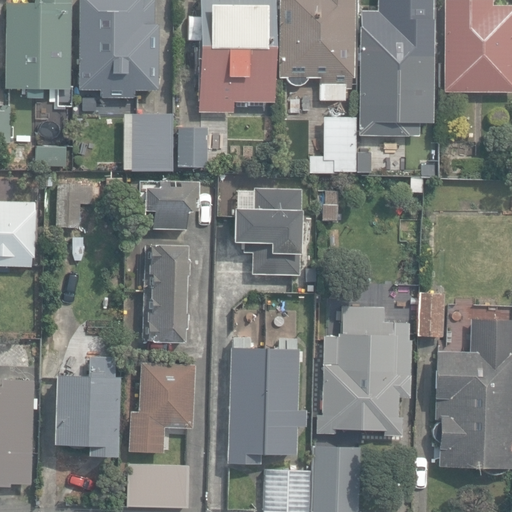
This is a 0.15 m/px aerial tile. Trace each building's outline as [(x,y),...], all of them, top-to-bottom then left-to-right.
[(31,96),(42,96),(41,89),(69,89),(69,0),(34,0),(34,2),(5,2),(5,89),(31,89),(31,96)] [(99,96),(135,97),(135,90),(157,90),(158,24),(152,23),(152,0),(78,0),(77,90),(99,91),(99,96)] [(198,0),(197,111),(233,112),(233,101),(273,101),(273,0),(198,0)] [(318,100),(344,100),(345,88),(351,89),(351,77),(353,77),(354,0),(278,0),(277,76),(286,77),(287,79),(288,81),(290,83),(292,84),(294,85),(296,85),(298,85),(300,84),(302,84),(304,82),(305,81),(306,79),(307,77),(320,77),(320,83),(318,83),(318,100)] [(442,0),(443,90),(511,90),(511,5),(491,5),(491,0),(442,0)] [(367,142),(381,142),(380,135),(418,135),(419,123),(432,123),(434,26),(410,26),(410,10),(359,9),(357,134),(367,135),(367,142)] [(0,143),(9,143),(11,105),(0,104),(0,143)] [(121,111),(120,171),(171,172),(171,112),(121,111)] [(338,134),(355,134),(355,120),(338,120),(338,134)] [(177,127),(178,168),(207,167),(207,166),(224,166),(224,137),(208,137),(207,126),(177,127)] [(351,168),(351,142),(338,142),(337,168),(351,168)] [(34,166),(64,168),(65,145),(35,144),(34,166)] [(355,174),(369,173),(369,152),(355,152),(355,174)] [(450,173),(468,174),(469,160),(451,159),(450,173)] [(420,194),(422,177),(409,177),(408,193),(420,194)] [(151,211),(151,229),(187,228),(186,210),(194,210),(194,196),(197,196),(196,181),(138,183),(138,193),(143,193),(144,211),(151,211)] [(52,227),(78,228),(80,184),(54,183),(52,227)] [(251,274),(298,275),(301,190),(253,188),(253,209),(232,208),(231,242),(243,243),(242,252),(251,252),(251,274)] [(322,220),(336,220),(337,204),(335,204),(336,191),(323,190),(322,220)] [(32,257),(33,202),(0,200),(0,265),(29,266),(30,257),(32,257)] [(141,339),(182,341),(183,328),(184,328),(185,312),(183,312),(185,274),(186,274),(187,258),(184,257),(185,246),(145,245),(141,339)] [(443,337),(444,292),(418,291),(417,336),(443,337)] [(382,435),(400,435),(401,415),(398,415),(399,396),(408,397),(410,340),(408,339),(408,322),(383,322),(384,307),(342,306),(341,333),(324,332),(320,414),(315,414),(314,433),(334,434),(335,428),(382,430),(382,435)] [(277,331),(277,315),(265,315),(264,331),(277,331)] [(435,468),(511,468),(511,319),(468,319),(468,349),(433,349),(432,439),(436,439),(435,468)] [(227,463),(259,464),(259,452),(295,453),(296,427),(305,427),(305,409),(297,409),(298,349),(296,349),(297,339),(278,338),(278,349),(250,348),(250,338),(230,337),(227,463)] [(87,456),(115,457),(117,408),(118,377),(114,377),(115,358),(88,357),(87,376),(54,375),(52,445),(83,446),(87,446),(87,452),(87,456)] [(127,451),(162,453),(163,427),(163,424),(190,426),(194,364),(141,361),(140,381),(135,381),(134,389),(139,389),(137,411),(130,410),(127,451)] [(30,484),(33,380),(0,378),(0,485),(8,486),(8,483),(30,484)] [(329,511),(357,511),(360,446),(312,445),(310,511),(329,511)] [(127,505),(187,506),(187,465),(128,465),(127,505)] [(263,511),(277,511),(309,511),(311,471),(265,470),(263,511)]
